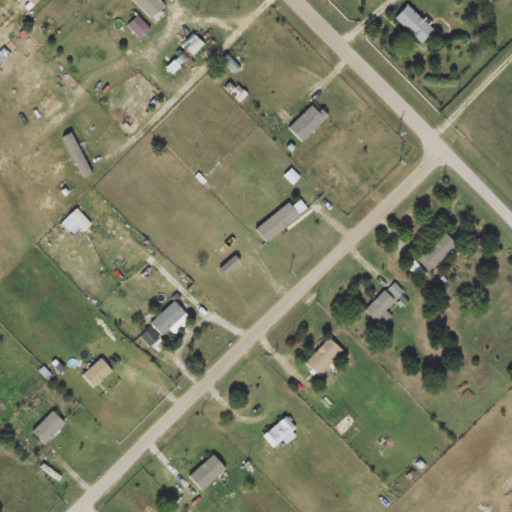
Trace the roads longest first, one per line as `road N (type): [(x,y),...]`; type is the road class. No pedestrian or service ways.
road 1 (residential): [(443,146),(76,511)]
road 2 (residential): [(297,0),(511,215)]
